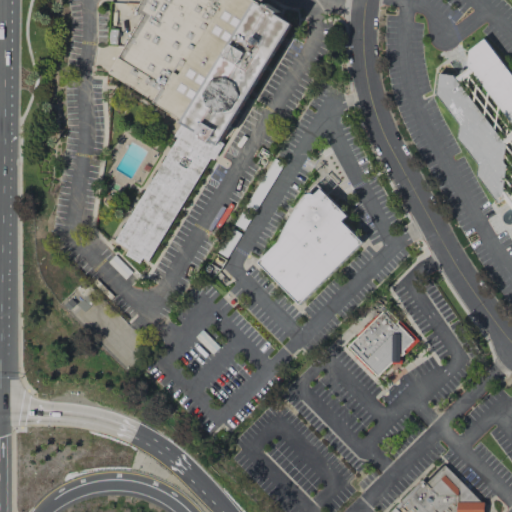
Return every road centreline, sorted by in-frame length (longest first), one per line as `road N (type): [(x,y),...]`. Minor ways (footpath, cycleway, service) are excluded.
road 1 (residential): [(511,345),(454,265),(381,134),(364,69),(366,0)]
road 2 (motorway): [(197,481),(153,443),(110,422),(0,415)]
road 3 (motorway): [(56,475),(133,477),(170,494),(185,511)]
